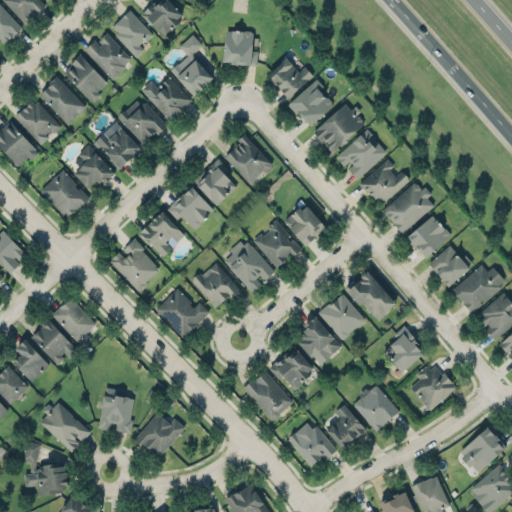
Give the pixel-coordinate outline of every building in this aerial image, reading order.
[(45,3),(41,0),(1,0),(26,23),(45,3)] [(169,0),(158,0),(143,14),(163,36),(184,16),(169,0)] [(0,3),(22,27),(15,35),(14,34),(5,43),(0,38),(0,3)] [(152,33),(130,9),(110,28),(136,56),(143,49),(140,45),(152,33)] [(220,56),(223,24),(256,27),(254,59),(220,56)] [(85,49),(95,40),(101,46),(103,44),(100,40),(102,38),(101,38),(107,32),(132,58),(125,65),(127,67),(113,80),(85,49)] [(92,102),(101,95),(97,90),(106,81),(81,54),(63,71),(92,102)] [(289,96),(291,97),(314,76),(306,66),(299,72),(287,60),(270,75),(272,80),(275,83),(274,84),(276,86),(278,85),(279,88),(282,91),(285,95),(288,97),(289,96)] [(196,61),(214,80),(201,93),(200,91),(194,97),(177,79),(178,78),(170,70),(176,64),(184,72),(196,61)] [(68,123),(80,113),(81,114),(86,109),(84,106),(57,76),(55,79),(56,82),(50,88),(49,87),(46,91),(42,95),(68,123)] [(150,80),(140,90),(171,120),(192,99),(168,76),(157,87),(150,80)] [(288,105),(291,103),(291,104),(317,79),(324,87),(319,91),(325,97),(328,97),(332,101),(332,104),(334,106),(311,128),(302,118),(300,116),(297,114),(288,105)] [(142,143),(154,132),(156,135),(166,126),(139,96),(117,116),(142,143)] [(15,116),(41,145),(49,138),(46,135),(51,130),(55,134),(62,127),(39,101),(36,104),(33,101),(28,106),(28,107),(24,110),(23,109),(15,116)] [(332,152),(365,121),(346,101),(313,131),(332,152)] [(18,166),(28,157),(31,160),(38,154),(35,151),(36,150),(24,138),(10,122),(3,129),(2,128),(0,129),(0,147),(6,155),(18,166)] [(116,123),(141,151),(132,158),(134,160),(121,171),(120,170),(118,171),(109,160),(110,158),(95,141),(116,123)] [(335,157),(367,128),(376,138),(375,139),(387,152),(357,179),(349,170),(354,165),(350,161),(344,166),(335,157)] [(227,158),(251,183),(264,171),(267,170),(272,167),(273,164),(245,135),(239,141),(242,144),(227,158)] [(79,167),(73,172),(91,192),(114,171),(89,144),(73,159),(79,167)] [(236,185),(225,174),(230,170),(217,157),(193,181),(216,205),(236,185)] [(359,184),(388,158),(394,166),(390,170),(395,176),(401,171),(409,180),(383,204),(378,198),(375,200),(359,184)] [(62,169),(89,198),(67,218),(41,190),(62,169)] [(402,233),(435,206),(429,198),(433,195),(425,186),(422,189),(417,184),(416,184),(414,183),(381,210),(391,222),(392,221),(402,233)] [(213,209),(191,185),(167,208),(177,219),(181,215),(193,228),(213,209)] [(326,227),(305,203),(284,220),(304,245),(326,227)] [(176,241),(184,234),(162,210),(139,232),(162,256),(171,247),(165,241),(171,236),(176,241)] [(432,216),(445,230),(446,230),(450,234),(450,236),(452,239),(427,261),(416,250),(406,239),(432,216)] [(253,238),(275,268),(300,249),(278,220),(253,238)] [(0,261),(0,233),(3,230),(26,254),(19,261),(15,257),(14,258),(19,263),(10,272),(0,261)] [(273,272),(244,237),(229,249),(232,252),(223,259),(251,293),(263,282),(262,281),(273,272)] [(108,261),(138,291),(161,268),(132,239),(121,251),(120,250),(108,261)] [(429,263),(448,285),(474,262),(465,253),(461,257),(450,244),(429,263)] [(191,280),(200,272),(202,274),(217,261),(241,289),(236,296),(235,296),(229,295),(228,298),(225,300),(221,303),(220,302),(215,307),(191,280)] [(487,270),(481,264),(451,288),(471,312),(506,282),(492,265),(487,270)] [(346,290),(351,287),(352,289),(364,279),(361,276),(369,270),(398,307),(378,322),(375,319),(374,320),(363,306),(359,307),(346,290)] [(154,308),(182,337),(209,312),(199,301),(194,306),(177,287),(154,308)] [(495,340),(511,323),(511,301),(502,291),(476,315),(487,327),(485,329),(495,340)] [(342,341),(349,335),(349,334),(356,327),(359,327),(364,323),(364,319),(343,293),(319,312),(342,341)] [(71,299),(95,325),(85,334),(88,337),(82,343),(79,340),(77,342),(52,314),(60,307),(64,306),(71,299)] [(341,346),(316,318),(304,327),(307,330),(300,336),(303,339),(298,342),(311,357),(316,353),(319,353),(324,349),(331,356),(341,346)] [(34,335),(42,344),(55,358),(72,344),(51,320),(34,335)] [(393,335),(404,325),(418,341),(416,342),(419,346),(417,348),(423,356),(398,377),(394,373),(399,369),(384,351),(397,340),(393,335)] [(511,359),(511,331),(498,343),(507,354),(511,359)] [(25,334),(37,347),(48,362),(30,380),(19,364),(11,357),(18,351),(13,345),(25,334)] [(269,368),(295,346),(313,369),(308,374),(310,377),(305,383),(302,382),(295,389),(290,383),(289,384),(283,379),(282,377),(279,379),(269,368)] [(0,393),(10,403),(28,386),(7,365),(0,371),(0,393)] [(426,365),(430,369),(435,365),(442,374),(444,373),(456,387),(430,410),(410,387),(420,379),(416,374),(426,365)] [(292,401),(264,370),(243,388),(272,420),(292,401)] [(355,403),(355,406),(377,432),(400,412),(378,385),(376,385),(370,390),(367,389),(367,388),(359,394),(360,395),(360,398),(355,403)] [(130,432),(135,394),(103,389),(98,428),(112,430),(130,432)] [(37,419),(71,451),(80,442),(90,432),(56,399),(37,419)] [(328,432),(343,419),(335,410),(344,403),(368,430),(344,450),(328,432)] [(135,437),(157,457),(185,427),(174,417),(169,423),(157,412),(135,437)] [(288,439),(313,467),(325,457),(328,460),(338,450),(316,426),(302,438),(297,432),(288,439)] [(461,451),(489,428),(506,449),(478,472),(472,465),(469,468),(462,459),(465,456),(461,451)] [(40,444),(30,441),(26,442),(21,460),(32,462),(29,473),(23,474),(25,486),(36,485),(37,494),(63,492),(66,478),(65,465),(57,463),(35,466),(35,463),(40,444)] [(469,488),(499,463),(511,478),(511,494),(491,511),(485,511),(482,508),(484,506),(469,488)] [(411,486),(422,511),(446,511),(452,510),(436,475),(411,486)] [(269,511),(251,484),(237,495),(235,492),(225,500),(233,511),(269,511)] [(384,511),(378,499),(398,487),(399,490),(403,488),(416,511),(384,511)] [(59,511),(89,511),(92,507),(68,495),(59,511)]
